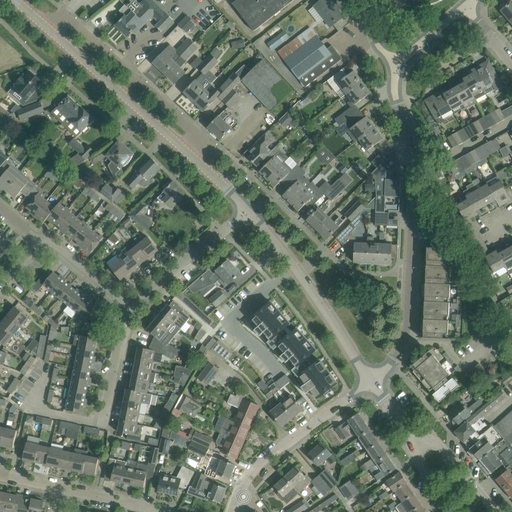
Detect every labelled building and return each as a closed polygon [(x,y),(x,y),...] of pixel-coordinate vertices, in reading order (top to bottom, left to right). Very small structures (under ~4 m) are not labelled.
[(125,16),(116,26),(127,37),(135,29),(137,31),(144,25),(152,16),(159,22),(156,26),(162,31),(173,20),(151,0),(143,0),(144,0),(140,4),(142,7),(135,15),(125,5),(119,11),(125,16)] [(237,0),(232,4),(254,32),(294,0),(237,0)] [(319,25),(325,20),(330,27),(343,17),(335,7),(338,5),(333,0),(322,0),(314,6),(314,7),(308,11),(319,25)] [(510,21),(511,18),(511,2),(501,11),(510,21)] [(82,17),(85,21),(86,22),(90,18),(87,13),(82,17)] [(178,25),(186,33),(195,24),(188,16),(178,25)] [(230,21),(226,24),(232,30),(235,27),(230,21)] [(290,69),(301,82),(305,88),(342,59),(332,46),(327,49),(312,30),(280,55),(290,69)] [(339,32),(331,38),(341,51),(349,45),(339,32)] [(267,44),(272,51),(284,42),(279,35),(267,44)] [(183,46),(191,54),(197,48),(189,39),(183,46)] [(244,39),(238,41),(240,49),(246,47),(244,39)] [(191,54),(183,46),(177,51),(171,45),(154,63),(164,73),(181,56),(185,60),(186,60),(191,54)] [(198,69),(205,76),(219,62),(217,60),(223,53),(216,47),(211,53),(211,55),(198,69)] [(186,60),(185,60),(181,56),(164,73),(175,84),(185,74),(181,70),(188,62),(186,60)] [(241,81),(242,81),(271,111),(292,91),(262,60),(247,75),(241,81)] [(480,66),(472,70),(486,95),(495,90),(496,91),(503,87),(493,69),(493,70),(488,73),(484,67),(481,68),(480,66)] [(241,81),(247,75),(241,69),(236,74),(234,72),(217,91),(211,84),(194,102),(204,111),(215,100),(215,99),(217,97),(222,101),(233,89),(242,81),(241,81)] [(354,71),(347,76),(344,78),(343,76),(346,74),(342,70),(334,76),(328,81),(336,92),(342,88),(346,94),(361,83),(360,82),(361,80),(358,76),(356,76),(353,73),(354,72),(354,71)] [(469,76),(463,79),(475,101),(486,95),(472,70),(470,71),(472,74),(469,76)] [(20,103),(23,106),(36,101),(30,96),(42,82),(30,72),(26,77),(23,75),(15,85),(22,91),(19,94),(24,98),(20,103)] [(211,84),(206,79),(201,75),(196,81),(195,81),(184,92),(194,102),(211,84)] [(454,89),(466,109),(477,103),(475,101),(463,79),(462,80),(463,83),(454,89)] [(351,108),(335,120),(336,122),(340,127),(345,123),(358,113),(353,106),(371,93),(370,92),(369,93),(366,90),(367,88),(363,84),(362,84),(361,83),(346,94),(351,100),(347,103),(351,108)] [(233,89),(222,101),(229,108),(241,96),(233,89)] [(443,91),(442,91),(453,110),(452,110),(455,114),(462,111),(462,112),(466,109),(454,89),(448,92),(445,94),(443,91)] [(436,106),(430,109),(435,119),(452,110),(453,110),(442,91),(441,92),(443,95),(440,96),(439,93),(431,97),(436,106)] [(309,95),(301,101),(304,105),(312,99),(309,95)] [(71,119),(81,107),(80,108),(68,96),(57,108),(69,120),(70,119),(71,119)] [(23,109),(17,111),(21,120),(44,111),(41,102),(23,109)] [(0,104),(0,117),(0,118),(10,114),(0,104)] [(17,105),(11,112),(12,113),(14,112),(14,113),(17,111),(23,109),(17,105)] [(83,131),(87,127),(94,119),(81,107),(71,119),(78,126),(83,131)] [(501,122),(505,119),(499,109),(495,111),(501,122)] [(221,139),(231,129),(223,121),(229,115),(224,111),(218,117),(208,127),(221,139)] [(496,124),(501,122),(495,111),(490,114),(496,124)] [(0,118),(0,117),(0,120),(2,122),(7,126),(10,123),(6,120),(16,116),(14,113),(14,112),(12,113),(10,114),(0,118)] [(288,112),(279,120),(280,121),(280,122),(285,127),(288,123),(294,129),(296,127),(300,124),(288,112)] [(358,113),(345,123),(349,129),(347,130),(356,142),(359,140),(374,129),(373,128),(374,126),(370,122),(369,122),(366,118),(367,117),(366,116),(363,119),(358,113)] [(478,121),(473,123),(479,134),(484,131),(478,120),(478,121)] [(469,139),(479,134),(473,123),(463,129),(469,139)] [(374,129),(359,140),(370,154),(376,149),(373,146),(383,139),(383,138),(382,139),(379,135),(379,133),(376,129),(374,129)] [(454,148),(469,139),(463,129),(448,138),(454,148)] [(24,135),(24,138),(26,141),(29,141),(32,139),(33,136),(30,133),(27,132),(24,135)] [(271,152),(267,147),(271,143),(271,140),(265,134),(251,148),(252,148),(253,146),(257,150),(249,159),(257,167),(264,159),(271,152)] [(70,143),(80,153),(86,159),(95,150),(89,144),(85,147),(75,137),(70,143)] [(492,141),(497,151),(501,149),(496,139),(492,141)] [(497,151),(492,141),(491,141),(487,143),(493,154),(497,151)] [(112,161),(108,165),(113,176),(117,174),(120,177),(124,173),(121,168),(123,166),(124,167),(126,165),(128,164),(130,162),(131,160),(132,157),(131,157),(134,154),(127,148),(125,151),(117,144),(108,153),(114,158),(112,161)] [(487,157),(481,146),(470,152),(476,163),(478,167),(489,161),(487,157)] [(267,180),(288,159),(276,147),(271,152),(264,159),(268,163),(259,172),(267,180)] [(324,147),(316,155),(327,166),(335,157),(324,147)] [(97,153),(102,151),(104,154),(103,150),(90,157),(93,162),(100,159),(97,153)] [(466,155),(459,158),(465,169),(476,163),(470,152),(466,155)] [(76,167),(86,159),(80,153),(69,160),(76,167)] [(377,168),(380,165),(387,158),(381,153),(371,163),(377,168)] [(287,183),(302,169),(290,157),(288,159),(267,180),(275,187),(283,179),(287,183)] [(149,180),(161,168),(151,158),(127,182),(133,188),(145,176),(149,180)] [(450,169),(453,174),(454,175),(465,169),(459,158),(448,165),(445,167),(447,171),(450,169)] [(0,185),(6,191),(21,173),(5,160),(0,167),(0,172),(4,175),(0,179),(0,185)] [(49,170),(62,181),(67,175),(59,168),(58,169),(54,165),(49,170)] [(377,168),(370,175),(375,180),(376,185),(376,191),(376,196),(376,213),(385,213),(386,194),(399,195),(400,195),(400,182),(400,183),(397,183),(397,178),(389,178),(389,182),(386,182),(386,171),(380,165),(377,168)] [(306,189),(305,189),(310,184),(310,183),(310,181),(307,178),(305,178),(303,177),(306,173),(302,169),(287,183),(291,187),(283,195),(291,204),(306,189)] [(364,180),(368,175),(363,170),(358,175),(364,180)] [(504,170),(496,175),(499,181),(508,176),(504,170)] [(28,196),(36,186),(21,173),(6,191),(13,197),(13,196),(15,198),(22,190),(28,196)] [(331,186),(324,193),(325,194),(332,201),(347,187),(347,186),(353,180),(345,173),(339,179),(331,186)] [(75,184),(78,180),(74,176),(70,181),(75,184)] [(488,185),(484,188),(478,178),(472,182),(485,206),(496,200),(488,185)] [(79,188),(83,183),(78,180),(75,184),(79,188)] [(306,189),(291,204),(298,211),(307,203),(311,207),(309,209),(310,209),(320,198),(325,194),(324,193),(331,186),(326,181),(319,189),(312,182),(310,184),(305,189),(306,189)] [(185,194),(174,182),(173,182),(158,198),(162,203),(165,200),(172,207),(185,194)] [(468,200),(476,215),(481,213),(479,210),(485,206),(472,182),(473,183),(466,187),(468,189),(463,192),(466,197),(468,200)] [(510,200),(503,188),(500,182),(490,188),(488,185),(496,200),(499,207),(510,200)] [(100,193),(113,203),(122,191),(115,185),(113,188),(107,184),(100,193)] [(92,198),(96,193),(91,189),(87,194),(92,198)] [(40,191),(26,208),(35,215),(48,200),(42,195),(43,194),(40,191)] [(97,202),(101,197),(96,193),(92,198),(97,202)] [(53,205),(48,200),(35,215),(44,222),(59,203),(59,202),(57,205),(54,203),(53,205)] [(470,219),(476,215),(468,200),(452,208),(456,215),(457,214),(464,227),(472,222),(470,219)] [(352,221),(365,208),(358,201),(345,214),(352,221)] [(48,217),(56,224),(69,209),(65,205),(64,207),(59,203),(44,222),(48,217)] [(110,212),(114,207),(109,203),(106,208),(110,212)] [(141,203),(129,216),(148,231),(155,222),(145,215),(149,211),(141,203)] [(317,229),(329,218),(324,213),(329,207),(325,203),(319,208),(307,220),(317,229)] [(117,212),(118,211),(114,207),(110,212),(114,215),(116,213),(117,212)] [(65,231),(77,217),(70,211),(71,210),(69,209),(56,224),(65,231)] [(118,224),(124,216),(118,211),(117,212),(116,213),(114,215),(115,216),(112,220),(118,224)] [(77,217),(65,231),(73,239),(87,223),(82,219),(81,221),(77,217)] [(344,221),(343,221),(339,217),(334,223),(329,218),(317,229),(327,239),(338,227),(344,221)] [(129,218),(123,223),(126,227),(132,222),(129,218)] [(82,246),(94,231),(87,226),(88,224),(87,223),(73,239),(82,246)] [(345,228),(336,239),(339,236),(343,240),(340,243),(348,250),(348,257),(349,257),(349,256),(354,256),(354,263),(361,263),(361,264),(366,264),(366,263),(367,263),(368,244),(355,243),(355,239),(356,239),(356,238),(351,233),(356,228),(350,223),(345,228)] [(466,237),(477,231),(474,225),(463,231),(466,237)] [(469,242),(480,236),(477,231),(466,237),(469,242)] [(94,232),(82,246),(91,253),(96,247),(103,238),(104,237),(99,234),(98,235),(94,232)] [(109,239),(114,244),(119,240),(114,233),(109,239)] [(473,248),(483,242),(480,236),(469,242),(473,248)] [(155,253),(159,250),(148,237),(138,244),(151,260),(157,256),(155,253)] [(379,244),(374,244),(374,237),(368,237),(368,244),(367,263),(373,263),(373,265),(378,265),(378,264),(379,244)] [(0,256),(1,257),(12,245),(3,238),(0,241),(0,256)] [(476,254),(487,248),(483,242),(473,248),(476,254)] [(145,265),(151,260),(138,244),(129,252),(140,265),(143,263),(145,265)] [(398,245),(397,245),(392,245),(379,244),(378,264),(385,264),(385,265),(390,265),(390,264),(391,264),(391,258),(397,258),(397,259),(398,245)] [(453,249),(426,248),(427,248),(427,260),(425,260),(425,261),(428,261),(427,266),(425,265),(425,266),(427,266),(426,278),(424,278),(424,279),(427,279),(426,284),(424,283),(424,284),(426,284),(425,296),(424,296),(424,297),(426,297),(426,302),(423,301),(423,302),(425,302),(424,314),(423,314),(423,315),(425,315),(425,320),(423,319),(423,320),(424,320),(423,332),(422,332),(422,333),(424,333),(424,338),(422,337),(422,338),(449,339),(446,339),(447,334),(449,334),(449,333),(447,333),(448,321),(450,321),(447,321),(447,316),(450,316),(450,315),(448,315),(449,303),(450,303),(448,303),(448,298),(451,298),(451,297),(449,297),(450,285),(451,285),(449,285),(449,280),(451,280),(451,279),(450,279),(450,267),(452,267),(450,267),(450,262),(452,262),(452,261),(451,261),(451,249),(453,249)] [(476,254),(480,261),(482,260),(482,259),(490,255),(487,248),(476,254)] [(511,272),(511,254),(508,249),(498,254),(497,251),(496,251),(505,266),(509,274),(511,272)] [(496,251),(490,255),(482,259),(482,260),(487,268),(486,269),(490,275),(505,266),(496,251)] [(136,268),(140,265),(129,252),(119,259),(132,275),(138,271),(136,268)] [(126,280),(132,275),(119,259),(110,267),(121,281),(124,278),(126,280)] [(209,269),(188,287),(189,288),(189,287),(194,293),(214,284),(219,280),(225,287),(228,284),(235,278),(235,279),(237,277),(240,274),(228,261),(217,271),(213,274),(209,270),(210,269),(209,269)] [(62,279),(53,272),(48,278),(44,274),(32,288),(37,292),(43,285),(51,292),(62,279)] [(60,299),(70,286),(62,279),(51,292),(60,299)] [(68,306),(79,293),(70,286),(60,299),(68,306)] [(220,291),(210,300),(217,308),(227,299),(220,291)] [(76,312),(87,300),(79,293),(68,306),(76,312)] [(210,326),(214,322),(182,293),(179,296),(178,297),(210,326)] [(92,318),(99,310),(87,300),(76,312),(85,320),(89,315),(92,318)] [(270,302),(252,318),(258,325),(255,327),(256,328),(254,330),(260,336),(264,332),(270,339),(267,342),(274,350),(278,346),(284,352),(282,354),(283,355),(280,357),(298,377),(300,376),(305,383),(303,384),(303,385),(301,387),(306,394),(311,390),(317,399),(324,394),(331,389),(337,384),(320,361),(320,360),(314,365),(307,358),(316,350),(297,328),(288,336),(283,330),(290,324),(270,302)] [(178,305),(174,310),(168,304),(161,313),(174,324),(180,329),(189,318),(183,312),(184,310),(178,305)] [(7,316),(20,327),(28,317),(15,307),(7,316)] [(180,329),(174,324),(161,313),(154,321),(167,332),(173,337),(180,329)] [(49,318),(46,315),(45,317),(43,319),(51,325),(52,326),(55,322),(50,318),(49,318)] [(0,325),(13,336),(20,327),(7,316),(0,324),(0,325)] [(90,328),(103,330),(104,323),(90,321),(90,328)] [(173,337),(167,332),(154,321),(147,330),(160,341),(165,343),(168,344),(173,337)] [(198,321),(195,326),(200,331),(201,329),(204,325),(198,321)] [(0,342),(5,346),(13,336),(0,325),(0,342)] [(207,333),(201,329),(200,331),(195,338),(199,342),(207,333)] [(50,331),(49,340),(56,342),(56,339),(61,340),(62,333),(58,332),(50,331)] [(74,340),(73,345),(79,346),(95,349),(98,335),(87,333),(87,337),(81,336),(81,337),(80,341),(74,340)] [(213,338),(206,347),(207,349),(217,357),(221,360),(229,350),(230,349),(219,340),(218,342),(213,338)] [(39,343),(36,357),(42,358),(45,344),(39,343)] [(174,353),(176,348),(168,344),(165,343),(163,347),(174,353)] [(199,351),(204,354),(207,349),(206,347),(203,345),(199,351)] [(93,360),(95,350),(79,346),(77,357),(93,360)] [(163,355),(159,353),(155,351),(138,347),(136,358),(144,360),(153,362),(161,363),(163,355)] [(171,359),(174,353),(163,347),(159,353),(163,355),(171,359)] [(429,352),(430,351),(429,351),(410,368),(414,365),(417,368),(413,372),(430,391),(434,388),(437,391),(433,395),(439,402),(446,397),(447,397),(446,397),(447,398),(453,392),(452,391),(459,386),(453,378),(451,379),(449,376),(450,375),(433,355),(432,356),(429,352)] [(27,352),(22,359),(26,362),(30,355),(27,352)] [(31,356),(27,362),(31,366),(36,359),(31,356)] [(91,371),(93,360),(77,357),(75,368),(91,371)] [(151,372),(153,362),(144,360),(136,358),(134,369),(144,371),(151,372)] [(206,367),(198,377),(207,384),(219,368),(212,363),(211,361),(206,367)] [(27,372),(31,366),(27,362),(22,369),(27,372)] [(487,372),(486,371),(479,363),(475,367),(482,376),(487,372)] [(478,380),(482,376),(475,367),(470,371),(478,380)] [(88,381),(91,371),(75,368),(73,378),(88,381)] [(156,373),(151,372),(144,371),(134,369),(132,379),(149,383),(154,384),(156,373)] [(473,384),(478,380),(470,371),(466,375),(469,379),(473,384)] [(505,386),(511,379),(511,371),(500,380),(505,386)] [(187,381),(189,376),(184,373),(181,378),(187,381)] [(16,388),(20,381),(16,378),(11,384),(16,388)] [(86,392),(88,381),(73,378),(70,389),(86,392)] [(184,387),(187,381),(181,378),(178,384),(184,387)] [(147,393),(149,383),(132,379),(130,390),(147,393)] [(275,382),(268,387),(274,395),(281,403),(282,402),(286,408),(293,417),(303,410),(302,408),(291,395),(287,398),(275,382)] [(11,394),(16,388),(11,384),(6,391),(11,394)] [(268,387),(263,391),(269,399),(274,395),(268,387)] [(84,403),(86,392),(70,389),(68,399),(84,403)] [(147,393),(130,390),(126,389),(124,400),(141,403),(148,405),(150,394),(147,393)] [(511,432),(511,411),(494,427),(493,425),(489,428),(484,423),(480,427),(477,424),(480,421),(479,419),(506,397),(501,390),(484,405),(479,400),(472,406),(469,408),(469,409),(467,410),(472,415),(459,425),(461,427),(455,432),(479,460),(480,460),(511,432)] [(231,395),(228,402),(240,407),(239,408),(237,413),(234,420),(250,428),(259,407),(243,400),(246,395),(238,391),(236,397),(231,395)] [(176,401),(179,396),(173,393),(170,398),(176,401)] [(200,408),(189,403),(191,399),(183,395),(176,408),(183,413),(183,412),(195,418),(200,408)] [(172,407),(176,401),(170,398),(167,404),(172,407)] [(82,413),(84,403),(68,399),(66,410),(82,413)] [(140,408),(141,403),(124,400),(122,410),(139,414),(140,408)] [(466,405),(467,404),(463,400),(448,413),(454,419),(453,421),(453,423),(454,425),(456,425),(458,424),(459,425),(472,415),(467,410),(469,409),(469,408),(466,405)] [(293,417),(282,402),(281,403),(270,411),(282,426),(293,417)] [(15,413),(18,409),(13,405),(10,410),(15,413)] [(137,424),(139,414),(122,410),(120,421),(137,424)] [(165,421),(168,415),(162,412),(159,418),(165,421)] [(370,430),(359,414),(358,413),(348,420),(348,421),(343,425),(342,424),(335,429),(343,440),(350,436),(346,430),(352,427),(359,437),(370,430)] [(225,417),(220,430),(223,432),(244,442),(250,428),(234,420),(230,418),(229,419),(225,417)] [(156,423),(154,428),(161,429),(161,426),(165,421),(159,418),(156,423)] [(120,421),(118,432),(128,434),(127,440),(141,442),(142,436),(141,436),(143,426),(137,424),(120,421)] [(66,429),(67,423),(61,422),(60,427),(58,434),(65,435),(66,429)] [(65,435),(65,437),(77,440),(80,426),(67,423),(66,429),(65,435)] [(159,451),(167,453),(172,431),(164,428),(159,448),(159,451)] [(13,448),(17,431),(6,429),(2,446),(13,448)] [(209,446),(213,439),(195,431),(195,432),(191,430),(188,438),(192,440),(193,439),(209,446)] [(367,451),(378,443),(370,430),(359,437),(358,438),(367,451)] [(220,434),(216,442),(217,445),(222,447),(221,451),(237,458),(244,442),(223,432),(222,433),(220,434)] [(511,432),(480,460),(491,474),(502,465),(506,469),(511,463),(511,432)] [(205,456),(209,446),(193,439),(192,440),(189,448),(205,456)] [(123,442),(121,449),(129,451),(131,443),(123,442)] [(35,462),(39,445),(27,443),(24,455),(22,454),(21,459),(35,462)] [(376,464),(387,456),(378,443),(367,451),(376,464)] [(310,451),(311,453),(309,455),(318,465),(326,458),(331,464),(336,459),(322,444),(315,449),(314,448),(310,451)] [(47,465),(51,448),(39,445),(35,462),(47,465)] [(159,451),(159,448),(151,447),(148,462),(148,465),(138,463),(133,485),(144,487),(148,469),(154,470),(159,451)] [(59,467),(63,451),(51,448),(47,465),(59,467)] [(75,453),(71,470),(83,473),(86,456),(88,451),(76,449),(75,453)] [(361,455),(357,449),(347,456),(351,461),(361,455)] [(71,470),(74,453),(63,451),(59,467),(71,470)] [(86,456),(83,473),(95,475),(99,459),(86,456)] [(376,464),(369,468),(378,481),(385,476),(385,477),(396,469),(387,456),(376,464)] [(126,462),(120,460),(110,458),(107,471),(113,472),(111,480),(122,482),(126,462)] [(217,474),(230,479),(235,465),(222,460),(220,466),(209,462),(206,470),(217,474)] [(137,463),(136,467),(126,465),(127,462),(126,462),(122,482),(133,485),(138,463),(137,463)] [(363,472),(369,468),(366,463),(360,467),(363,472)] [(179,486),(187,487),(195,472),(183,466),(177,476),(162,473),(158,492),(177,496),(179,486)] [(285,477),(299,493),(308,485),(307,484),(311,480),(307,475),(305,476),(296,467),(285,477)] [(319,475),(331,490),(339,483),(326,469),(319,475)] [(505,490),(511,483),(511,474),(511,475),(508,470),(496,480),(497,481),(497,482),(499,485),(501,485),(505,490)] [(209,492),(207,498),(220,503),(226,488),(205,480),(206,475),(198,472),(192,487),(194,488),(205,492),(207,491),(209,492)] [(396,491),(406,483),(408,483),(400,472),(387,481),(394,491),(395,491),(396,491)] [(324,497),(331,490),(319,475),(311,482),(315,486),(312,489),(318,496),(321,493),(324,497)] [(287,504),(299,493),(285,477),(274,487),(283,497),(282,498),(287,504)] [(348,500),(358,493),(350,481),(340,488),(348,500)] [(403,502),(414,494),(406,483),(396,491),(403,502)] [(386,491),(378,496),(381,501),(389,495),(386,491)] [(6,494),(1,511),(14,511),(18,496),(6,494)] [(336,494),(322,503),(325,507),(338,498),(336,494)] [(411,511),(421,505),(414,494),(403,502),(395,507),(398,511),(411,511)] [(27,511),(30,499),(18,496),(14,511),(27,511)] [(27,511),(39,511),(41,506),(43,507),(44,502),(30,499),(27,511)] [(302,501),(285,511),(300,511),(307,508),(302,501)] [(358,511),(362,511),(368,508),(363,501),(355,507),(358,511)] [(398,505),(395,501),(388,505),(391,510),(398,505)]
